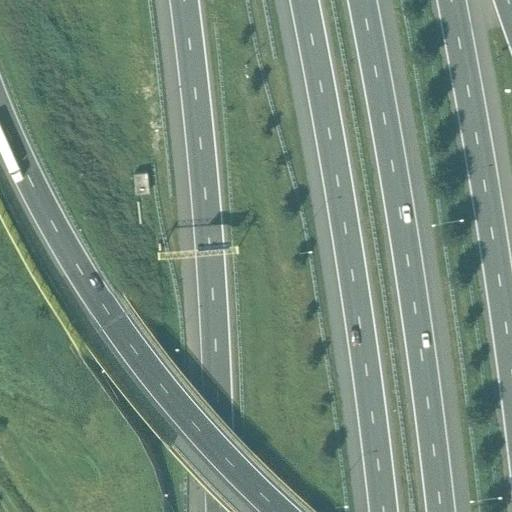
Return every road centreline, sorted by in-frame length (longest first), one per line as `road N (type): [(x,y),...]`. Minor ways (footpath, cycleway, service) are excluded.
road 1 (motorway): [(304,0),(340,191),(383,511)]
road 2 (motorway): [(439,511),(361,0)]
road 3 (motorway): [(181,0),(206,225),(219,511)]
road 4 (motorway): [(0,114),(53,227),(117,327),(194,426),(277,511)]
road 5 (motorway): [(511,382),(452,0)]
